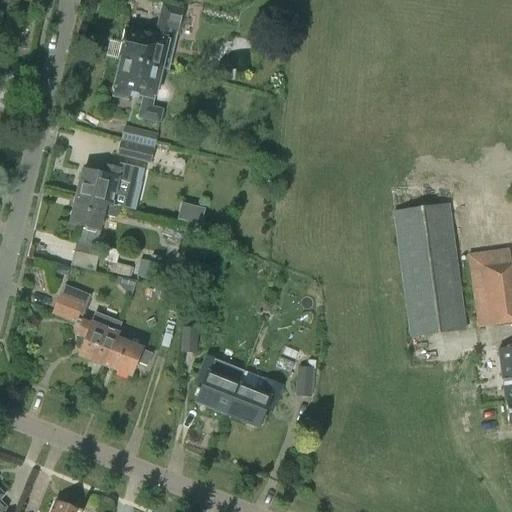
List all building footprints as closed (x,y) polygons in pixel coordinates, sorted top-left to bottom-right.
[(0,0),(0,10),(5,12),(8,0),(0,0)] [(124,30),(117,60),(120,61),(160,70),(166,72),(170,53),(164,51),(169,33),(176,34),(181,11),(162,7),(155,38),(124,30)] [(160,70),(120,61),(112,97),(127,100),(128,94),(142,97),(137,118),(158,122),(163,100),(153,97),(160,70)] [(122,129),(119,143),(154,150),(157,136),(122,129)] [(154,150),(119,143),(116,156),(151,163),(154,150)] [(81,172),(75,199),(104,205),(111,207),(117,180),(115,180),(117,171),(105,168),(103,177),(81,172)] [(104,205),(75,199),(69,225),(97,232),(104,205)] [(186,204),(184,221),(207,224),(209,208),(186,204)] [(393,214),(410,338),(465,330),(448,206),(393,214)] [(71,269),(91,274),(95,274),(98,257),(93,256),(95,248),(74,243),(69,269),(71,269)] [(467,257),(477,329),(511,324),(511,280),(508,251),(467,257)] [(108,265),(106,276),(127,281),(129,270),(108,265)] [(57,266),(54,272),(67,278),(71,269),(69,269),(57,266)] [(163,268),(160,279),(179,283),(182,272),(163,268)] [(63,287),(52,316),(73,324),(77,314),(82,316),(89,297),(63,287)] [(173,292),(168,314),(182,317),(187,295),(173,292)] [(83,324),(78,337),(85,340),(78,357),(104,368),(116,336),(117,334),(120,326),(95,316),(91,327),(83,324)] [(179,353),(194,354),(196,330),(180,329),(179,353)] [(116,336),(104,368),(129,378),(135,363),(147,367),(152,355),(126,345),(129,339),(117,334),(116,336)] [(511,348),(497,350),(508,426),(511,425),(511,348)] [(201,382),(193,404),(225,416),(236,387),(242,373),(202,358),(194,379),(201,382)] [(296,397),(309,398),(311,370),(298,369),(296,397)] [(236,387),(225,416),(257,429),(266,405),(272,408),(280,388),(269,383),(266,382),(260,396),(236,387)] [(55,503),(50,511),(77,511),(74,511),(75,509),(64,504),(63,506),(55,503)]
